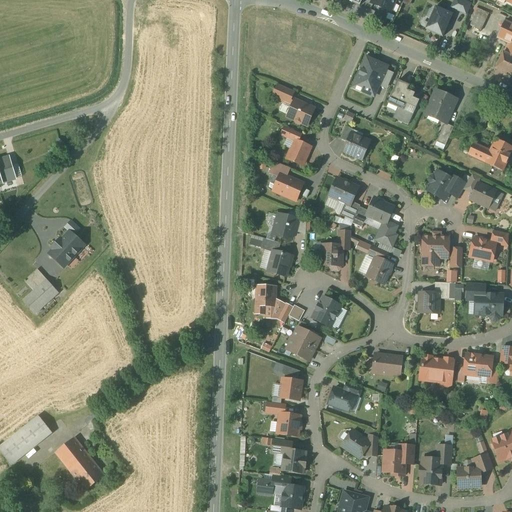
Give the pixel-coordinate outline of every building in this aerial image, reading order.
[(397,0),(373,0),(372,3),(393,12),(397,0)] [(458,0),(455,0),(452,8),(466,14),(470,5),(458,0)] [(437,9),(428,30),(443,36),(452,16),(437,9)] [(478,9),(470,26),(481,31),(489,14),(478,9)] [(509,48),(506,47),(503,53),(495,69),(511,77),(511,24),(505,21),(497,38),(510,44),(509,48)] [(366,58),(352,89),(375,99),(388,68),(366,58)] [(398,81),(387,103),(403,111),(399,121),(408,126),(419,101),(408,96),(410,92),(407,91),(409,86),(398,81)] [(294,92),(278,85),(273,97),(275,94),(285,98),(284,102),(289,104),(291,100),(294,92)] [(456,100),(436,91),(426,115),(445,124),(456,100)] [(307,106),(296,101),(294,101),(291,100),(289,104),(293,105),(287,118),(295,121),(295,123),(299,125),(301,124),(307,127),(314,110),(307,107),(307,106)] [(483,111),(476,126),(483,129),(490,115),(483,111)] [(443,126),(436,142),(445,146),(454,128),(453,127),(452,130),(443,126)] [(301,134),(285,127),(281,136),(294,141),(298,142),(301,134)] [(346,127),(340,139),(347,143),(351,134),(352,134),(353,130),(346,127)] [(352,134),(351,134),(347,143),(343,152),(362,160),(370,143),(352,134)] [(511,147),(496,140),(490,152),(473,144),(468,155),(485,163),(485,164),(502,172),(511,150),(511,147)] [(298,142),(294,141),(290,149),(292,150),(288,160),(302,166),(305,159),(307,158),(308,155),(308,154),(310,148),(298,142)] [(9,158),(0,160),(0,186),(16,181),(9,158)] [(291,170),(274,162),(269,174),(279,179),(281,175),(287,178),(291,170)] [(452,180),(440,173),(436,179),(435,178),(433,178),(431,179),(430,181),(430,182),(431,184),(427,191),(438,198),(446,196),(448,193),(450,194),(458,180),(454,178),(452,180)] [(287,178),(281,175),(279,179),(274,191),(296,201),(303,185),(287,178)] [(481,179),(472,175),(466,185),(463,190),(473,195),(478,184),(479,184),(481,179)] [(358,189),(337,179),(329,197),(345,204),(350,207),(352,202),(358,189)] [(466,185),(458,180),(450,194),(458,199),(463,190),(466,185)] [(479,184),(478,184),(473,195),(471,199),(479,203),(479,204),(488,208),(496,192),(479,184)] [(496,192),(488,208),(495,212),(503,195),(496,192)] [(394,208),(374,199),(369,212),(367,216),(367,217),(386,225),(387,222),(394,208)] [(350,207),(345,204),(340,215),(354,221),(360,208),(360,206),(352,202),(350,207)] [(369,212),(360,208),(354,221),(352,224),(362,228),(365,223),(367,217),(367,216),(369,212)] [(307,218),(297,214),(296,220),(294,228),(296,229),(295,232),(296,233),(306,235),(307,218)] [(296,220),(278,215),(273,235),(289,240),(295,236),(296,233),(295,232),(296,229),(294,228),(296,220)] [(386,225),(367,217),(365,223),(380,230),(375,241),(392,248),(397,236),(394,235),(398,227),(387,222),(386,225)] [(509,234),(494,231),(491,243),(496,244),(508,247),(509,234)] [(70,232),(62,241),(60,239),(52,249),(53,250),(49,255),(64,268),(84,246),(70,232)] [(351,232),(339,232),(339,246),(342,247),(342,250),(350,251),(351,232)] [(449,238),(423,237),(422,258),(423,258),(423,265),(425,265),(426,266),(431,267),(432,266),(434,266),(434,258),(448,259),(449,238)] [(281,244),(264,239),(261,249),(273,253),(274,252),(278,253),(281,244)] [(491,243),(474,239),(473,243),(471,245),(472,247),(471,249),(469,251),(471,253),(470,257),(492,262),(496,244),(491,243)] [(339,246),(323,246),(322,266),(341,267),(342,250),(342,247),(339,246)] [(389,254),(372,247),(368,255),(375,258),(385,262),(389,254)] [(463,250),(452,250),(451,267),(462,268),(463,250)] [(278,253),(274,252),(273,253),(268,272),(286,277),(291,257),(278,253)] [(385,262),(375,258),(366,278),(384,285),(393,265),(385,262)] [(58,293),(37,270),(24,281),(34,292),(23,302),(35,315),(58,293)] [(450,284),(435,283),(435,294),(439,294),(439,299),(449,300),(450,284)] [(485,285),(467,285),(466,301),(475,302),(476,292),(485,293),(485,285)] [(276,287),(257,286),(256,315),(265,315),(265,308),(275,308),(276,287)] [(503,296),(485,295),(485,293),(476,292),(475,302),(477,302),(477,300),(481,300),(480,315),(490,316),(490,317),(491,320),(493,321),(496,321),(498,320),(500,318),(500,316),(502,316),(503,296)] [(435,294),(420,294),(419,314),(431,314),(431,312),(438,312),(438,314),(439,299),(439,294),(435,294)] [(323,298),(312,319),(329,328),(340,306),(323,298)] [(286,304),(277,320),(285,324),(293,308),(286,304)] [(320,339),(298,328),(292,339),(291,338),(291,339),(292,339),(287,351),(309,362),(314,351),(316,351),(315,350),(320,339)] [(511,348),(502,348),(500,364),(511,365),(511,363),(511,348)] [(402,358),(375,355),(373,374),(399,377),(402,358)] [(492,359),(466,356),(464,375),(487,377),(490,378),(491,365),(492,359)] [(432,358),(424,357),(424,359),(423,358),(420,377),(433,379),(432,381),(451,384),(453,362),(452,362),(452,360),(444,359),(444,363),(436,362),(435,360),(432,360),(432,358)] [(499,366),(491,365),(490,378),(487,377),(486,383),(497,384),(499,366)] [(291,368),(284,366),(280,374),(288,377),(291,368)] [(300,372),(291,368),(288,377),(287,380),(297,382),(300,372)] [(287,380),(283,380),(280,398),(299,401),(302,382),(297,382),(287,380)] [(362,388),(347,383),(344,392),(355,396),(355,397),(358,398),(362,388)] [(344,392),(334,389),(328,404),(335,407),(334,409),(342,412),(342,410),(349,412),(355,397),(355,396),(344,392)] [(276,404),(268,403),(267,413),(274,414),(276,404)] [(287,405),(276,404),(274,414),(280,415),(280,414),(285,415),(287,405)] [(285,415),(280,414),(280,415),(278,434),(298,437),(300,417),(285,415)] [(38,417),(0,447),(0,450),(12,465),(51,433),(38,417)] [(367,441),(353,431),(349,437),(347,437),(346,440),(346,441),(342,447),(360,459),(363,454),(370,443),(367,441)] [(510,434),(492,441),(493,443),(491,445),(493,449),(495,450),(499,462),(509,459),(509,460),(511,459),(511,432),(510,433),(510,434)] [(379,439),(368,435),(367,441),(370,443),(363,454),(366,456),(377,457),(379,439)] [(75,438),(55,454),(65,467),(85,451),(75,438)] [(292,442),(274,440),(272,453),(285,454),(286,450),(291,451),(292,442)] [(484,443),(477,445),(482,457),(488,455),(484,443)] [(410,447),(405,446),(404,453),(405,453),(405,465),(414,465),(415,447),(410,447)] [(446,447),(437,446),(436,460),(442,461),(442,465),(451,465),(453,447),(452,447),(446,447)] [(291,451),(286,450),(285,454),(283,471),(302,474),(303,468),(305,468),(306,460),(304,459),(305,453),(291,451)] [(85,451),(65,467),(85,492),(105,476),(85,451)] [(404,453),(391,453),(390,451),(387,451),(384,454),(384,457),(384,458),(384,472),(392,473),(392,476),(404,477),(405,465),(405,453),(404,453)] [(482,457),(473,461),(476,469),(480,469),(480,474),(493,469),(488,455),(482,457)] [(436,460),(422,459),(422,467),(420,467),(420,476),(421,476),(421,484),(440,486),(442,465),(442,461),(436,460)] [(476,469),(458,470),(459,488),(480,487),(480,474),(480,469),(476,469)] [(274,476),(266,475),(265,483),(273,484),(274,476)] [(291,478),(274,476),(273,484),(272,490),(284,491),(285,486),(290,487),(291,478)] [(290,487),(285,486),(284,491),(282,507),(301,510),(304,489),(290,487)] [(364,511),(368,499),(344,493),(339,511),(364,511)]
